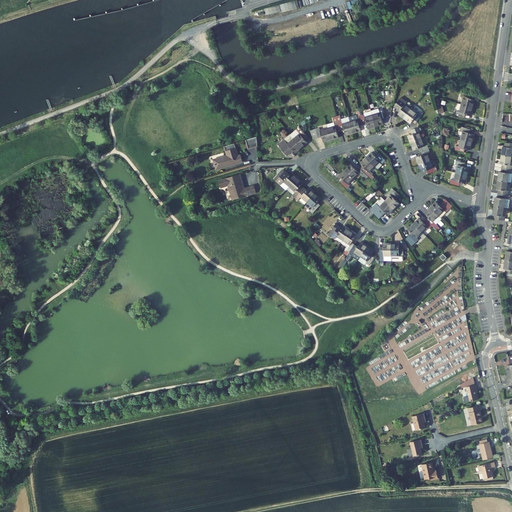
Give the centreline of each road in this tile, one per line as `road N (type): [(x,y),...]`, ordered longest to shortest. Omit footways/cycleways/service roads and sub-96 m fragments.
road 1 (track): [(383,490),(349,363),(461,256),(487,259)]
road 2 (residential): [(431,187),(408,176),(388,136),(312,160),(313,172),(371,227),(392,227)]
road 3 (track): [(511,485),(362,490),(253,511)]
road 4 (residential): [(480,206),(495,340)]
